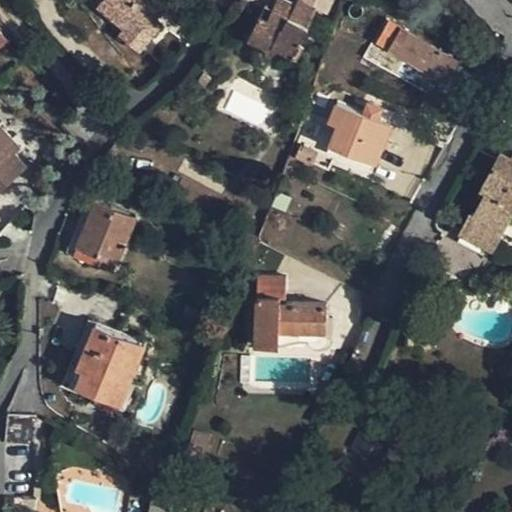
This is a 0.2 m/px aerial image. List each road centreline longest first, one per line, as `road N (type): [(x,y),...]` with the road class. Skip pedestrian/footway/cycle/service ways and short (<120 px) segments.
road 1 (residential): [(226,0),(179,70),(70,164),(35,246),(29,352)]
road 2 (unknown): [(511,89),(368,332)]
